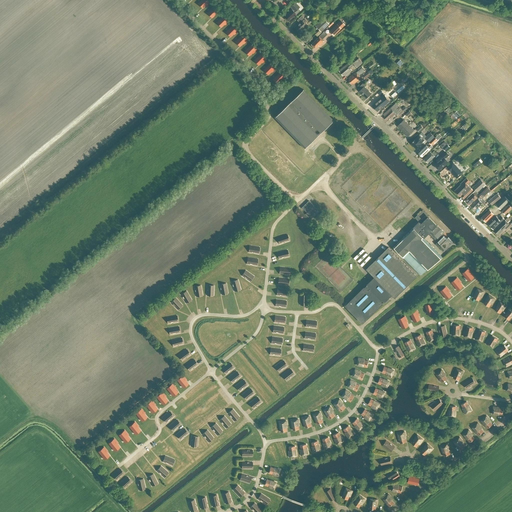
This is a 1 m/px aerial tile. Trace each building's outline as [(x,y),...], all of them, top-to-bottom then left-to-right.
[(208,0),(202,0),(198,4),(203,8),(207,4),(207,5),(210,2),(208,0)] [(300,11),(298,9),(300,7),(295,2),(291,6),(293,9),(292,9),(292,10),(284,17),(288,20),(293,16),(294,17),(300,11)] [(214,6),(207,13),(212,18),(216,14),(216,15),(220,12),(214,6)] [(224,16),(217,23),(221,27),(225,23),(226,24),(229,21),(224,16)] [(309,23),(304,18),(302,16),(297,20),(299,23),(295,27),(299,31),(300,32),(309,23)] [(322,32),(321,31),(329,24),(323,18),(315,25),(320,30),(316,34),(318,36),(322,32)] [(337,24),(329,31),(334,36),(341,29),(341,28),(344,25),(340,22),(337,25),(337,24)] [(233,25),(226,32),(230,37),(234,33),(235,33),(238,30),(233,25)] [(323,41),(322,40),(324,37),(324,38),(327,34),(324,31),(319,36),(311,44),(315,48),(318,44),(319,45),(323,41)] [(242,35),(235,42),(240,46),(244,42),(245,43),(248,40),(242,35)] [(252,44),(245,51),(249,56),(253,52),(254,53),(257,49),(252,44)] [(261,54),(254,61),(259,65),(263,61),(263,62),(266,59),(261,54)] [(357,67),(363,63),(359,58),(353,63),(357,67)] [(353,65),(350,62),(339,70),(343,75),(344,74),(345,75),(352,70),(350,68),(353,65)] [(271,63),(264,70),(268,75),(272,71),(273,71),(276,68),(271,63)] [(362,67),(358,70),(349,78),(350,79),(349,80),(351,84),(353,83),(354,84),(361,78),(359,76),(365,71),(362,67)] [(280,72),(273,79),(277,84),(281,80),(282,81),(285,78),(280,72)] [(367,85),(365,82),(360,87),(362,89),(360,91),(366,98),(371,93),(365,87),(367,85)] [(303,90),(274,118),(304,148),(333,120),(303,90)] [(389,102),(384,95),(373,105),(377,110),(380,107),(382,108),(389,102)] [(404,112),(396,103),(383,114),(385,116),(384,117),(386,120),(390,117),(391,118),(396,114),(398,117),(404,112)] [(398,126),(403,131),(409,125),(404,120),(398,126)] [(409,125),(403,131),(408,136),(414,130),(409,125)] [(430,142),(434,138),(429,133),(425,138),(429,143),(430,142)] [(415,148),(420,143),(421,144),(425,140),(419,135),(417,134),(414,137),(416,139),(411,144),(415,148)] [(431,150),(426,145),(419,153),(422,157),(426,153),(426,154),(431,150)] [(437,154),(434,151),(432,153),(430,151),(428,154),(424,158),(428,163),(437,154)] [(446,151),(440,157),(436,160),(438,162),(435,165),(435,166),(437,167),(439,170),(448,162),(445,158),(449,155),(446,151)] [(441,173),(440,174),(443,178),(444,177),(445,178),(451,173),(457,179),(461,175),(463,174),(460,170),(459,172),(454,166),(456,165),(453,162),(451,163),(448,166),(447,166),(440,172),(441,173)] [(470,181),(467,178),(464,181),(463,180),(460,183),(461,184),(455,190),(460,196),(461,195),(464,198),(470,192),(473,189),(468,184),(470,181)] [(480,180),(473,187),(476,190),(478,192),(483,187),(484,188),(486,186),(480,180)] [(487,187),(479,195),(480,196),(482,199),(483,198),(491,190),(487,187)] [(474,192),(465,201),(469,205),(477,197),(475,196),(478,193),(478,192),(476,190),(474,192)] [(497,193),(488,201),(492,205),(501,198),(497,193)] [(482,199),(480,196),(470,206),(475,210),(482,203),(483,204),(486,201),(483,198),(482,199)] [(506,197),(497,206),(501,210),(510,202),(506,197)] [(302,208),(304,210),(311,203),(309,201),(302,208)] [(509,205),(502,212),(505,215),(511,209),(511,208),(511,207),(509,205)] [(494,214),(489,210),(481,218),(486,222),(494,214)] [(413,227),(393,246),(395,248),(403,256),(404,258),(403,258),(421,276),(428,269),(429,270),(441,258),(442,257),(424,239),(424,238),(432,231),(432,232),(430,234),(436,240),(444,232),(438,225),(437,226),(429,217),(429,218),(428,217),(426,215),(422,219),(423,221),(421,224),(419,222),(413,227)] [(493,229),(501,222),(504,219),(500,215),(497,218),(496,216),(493,220),(493,221),(489,225),(493,229)] [(508,218),(505,220),(495,230),(498,234),(505,228),(506,229),(510,225),(508,223),(510,221),(508,218)] [(279,244),(288,241),(286,235),(277,238),(279,244)] [(445,249),(453,242),(449,237),(447,239),(444,236),(436,244),(439,247),(440,246),(441,247),(440,248),(443,250),(445,248),(445,249)] [(395,298),(417,277),(388,248),(367,269),(375,277),(346,306),(363,323),(385,302),(387,303),(390,300),(389,298),(392,295),(395,298)] [(279,259),(288,257),(286,251),(277,253),(279,259)] [(474,278),(470,273),(471,273),(468,269),(463,274),(469,281),(474,278)] [(249,281),(253,276),(246,271),(242,276),(249,281)] [(458,290),(462,287),(459,282),(460,282),(457,278),(452,283),(458,290)] [(234,291),(240,289),(238,280),(232,282),(234,291)] [(447,299),(451,296),(448,291),(449,291),(446,287),(441,292),(447,299)] [(473,298),(479,301),(481,296),(482,296),(484,292),(478,289),(473,298)] [(186,302),(191,299),(186,291),(181,295),(186,302)] [(484,304),(489,307),(492,302),(493,303),(495,299),(489,295),(484,304)] [(177,309),(182,305),(176,298),(171,302),(177,309)] [(495,310),(500,313),(503,309),(504,309),(506,306),(500,302),(495,310)] [(434,314),(432,308),(433,308),(432,304),(425,306),(428,315),(434,314)] [(414,322),(420,320),(417,315),(418,314),(416,310),(410,313),(414,322)] [(408,326),(406,321),(407,321),(405,317),(398,320),(403,329),(408,326)] [(439,327),(441,336),(447,335),(445,326),(439,327)] [(473,328),(467,327),(466,332),(465,332),(464,336),(471,338),(473,328)] [(432,330),(426,333),(428,338),(427,338),(429,342),(436,339),(432,330)] [(485,332),(479,330),(477,335),(476,335),(475,339),(482,342),(485,332)] [(421,335),(415,338),(418,343),(417,343),(419,347),(425,344),(421,335)] [(498,339),(492,336),(489,341),(489,340),(486,344),(492,348),(498,339)] [(173,347),(182,344),(181,338),(172,341),(173,347)] [(410,340),(405,343),(407,348),(406,348),(408,352),(415,349),(410,340)] [(394,349),(399,357),(404,354),(399,346),(394,349)] [(508,351),(504,346),(500,349),(499,348),(496,351),(500,357),(508,351)] [(182,361),(190,356),(186,350),(179,356),(182,361)] [(503,360),(506,367),(511,363),(511,356),(507,359),(507,358),(503,360)] [(367,367),(368,361),(363,360),(363,359),(358,358),(357,365),(367,367)] [(190,371),(197,366),(193,360),(186,366),(190,371)] [(279,372),(286,367),(283,362),(275,367),(279,372)] [(226,374),(233,369),(229,364),(222,369),(226,374)] [(394,370),(384,367),(382,373),(387,374),(387,375),(391,377),(394,370)] [(362,380),(364,374),(359,372),(359,371),(355,369),(352,376),(362,380)] [(453,378),(459,380),(461,375),(462,376),(464,371),(457,369),(453,378)] [(286,381),(294,375),(290,370),(283,376),(286,381)] [(442,383),(447,379),(444,374),(445,374),(442,370),(436,374),(442,383)] [(233,383),(240,377),(236,372),(229,378),(233,383)] [(184,388),(184,387),(188,384),(185,380),(186,379),(183,376),(177,380),(184,388)] [(389,382),(380,378),(378,383),(383,386),(382,387),(386,388),(389,382)] [(471,379),(472,379),(472,378),(463,384),(467,389),(475,384),(475,383),(474,384),(471,379)] [(348,387),(357,391),(359,385),(354,383),(355,382),(351,380),(348,387)] [(240,392),(247,386),(243,381),(236,387),(240,392)] [(167,389),(173,396),(178,392),(175,388),(176,387),(173,384),(167,389)] [(429,385),(430,386),(429,391),(428,391),(438,393),(439,387),(429,385)] [(385,392),(376,388),(373,394),(378,396),(378,397),(382,399),(385,392)] [(246,400),(254,394),(250,389),(243,395),(246,400)] [(342,396),(350,402),(354,397),(349,394),(350,393),(346,390),(342,396)] [(156,397),(163,405),(167,401),(164,397),(165,396),(162,393),(156,397)] [(254,409),(261,403),(257,398),(250,404),(254,409)] [(380,404),(371,399),(368,404),(373,407),(372,408),(376,410),(380,404)] [(435,411),(443,404),(439,399),(431,406),(435,411)] [(334,404),(340,412),(345,408),(342,404),(342,403),(340,400),(334,404)] [(146,406),(152,413),(157,409),(154,405),(154,404),(152,401),(146,406)] [(465,414),(472,411),(467,402),(461,405),(464,410),(463,410),(465,414)] [(456,407),(450,406),(449,412),(448,412),(448,416),(455,417),(456,407)] [(324,411),(329,419),(335,416),(332,411),(333,411),(330,407),(324,411)] [(498,407),(493,407),(493,414),(503,415),(503,409),(498,408),(498,407)] [(136,414),(142,421),(147,417),(143,413),(144,412),(141,409),(136,414)] [(365,409),(361,414),(365,418),(368,421),(373,415),(365,409)] [(234,420),(238,416),(233,410),(228,414),(234,420)] [(166,423),(173,417),(169,412),(162,418),(166,423)] [(313,415),(317,424),(323,422),(321,417),(322,417),(320,413),(313,415)] [(225,427),(230,423),(224,416),(219,421),(225,427)] [(302,418),(305,428),(311,426),(310,421),(311,421),(309,416),(302,418)] [(487,416),(481,421),(487,429),(492,425),(489,420),(490,420),(487,416)] [(364,426),(357,419),(353,423),(356,427),(356,428),(359,431),(364,426)] [(173,431),(180,426),(176,421),(169,427),(173,431)] [(130,427),(136,434),(140,431),(137,427),(138,425),(135,422),(130,427)] [(478,423),(472,428),(479,436),(483,432),(480,427),(481,427),(478,423)] [(217,435),(222,431),(216,424),(211,428),(217,435)] [(354,434),(349,426),(343,430),(347,434),(346,435),(348,438),(354,434)] [(181,440),(187,434),(183,429),(176,435),(181,440)] [(469,430),(463,435),(470,443),(475,439),(471,434),(472,434),(469,430)] [(119,435),(126,443),(130,439),(127,435),(127,434),(125,431),(119,435)] [(208,442),(213,438),(207,431),(202,434),(208,442)] [(343,441),(339,432),(333,435),(336,440),(335,441),(337,445),(343,441)] [(400,444),(406,442),(405,437),(406,436),(405,432),(398,434),(400,444)] [(412,443),(417,447),(420,443),(421,443),(423,440),(417,435),(412,443)] [(332,447),(328,437),(322,439),(324,445),(323,445),(325,449),(332,447)] [(460,438),(454,442),(460,450),(465,446),(462,442),(463,441),(460,438)] [(109,443),(115,451),(120,447),(116,443),(117,442),(115,439),(109,443)] [(320,451),(317,441),(311,443),(313,448),(312,449),(313,453),(320,451)] [(386,441),(387,442),(384,447),(383,446),(391,452),(395,447),(386,441)] [(308,454),(306,444),(300,446),(301,451),(300,451),(301,456),(308,454)] [(421,451),(425,456),(429,452),(430,452),(433,449),(428,444),(421,451)] [(448,445),(441,447),(444,456),(450,454),(448,449),(449,449),(448,445)] [(99,452),(105,459),(109,456),(106,451),(107,450),(104,447),(99,452)] [(171,465),(174,460),(165,456),(163,462),(171,465)] [(381,460),(383,466),(392,464),(390,458),(381,460)] [(164,477),(168,472),(161,466),(157,471),(164,477)] [(280,470),(270,467),(269,473),(274,475),(274,476),(278,477),(280,470)] [(400,477),(396,469),(388,474),(391,479),(393,478),(394,480),(400,477)] [(117,480),(123,475),(119,470),(112,476),(117,480)] [(152,485),(157,482),(153,474),(148,477),(152,485)] [(249,484),(251,478),(243,475),(241,481),(249,484)] [(419,479),(415,478),(414,478),(414,477),(410,476),(408,483),(418,485),(419,479)] [(124,489),(131,483),(127,478),(120,484),(124,489)] [(139,490),(145,488),(143,479),(137,481),(139,490)] [(276,483),(267,479),(265,485),(270,487),(269,488),(274,490),(276,483)] [(401,493),(402,487),(397,486),(397,485),(393,484),(391,491),(401,493)] [(240,497),(244,493),(238,486),(234,491),(240,497)] [(342,497),(348,500),(350,495),(351,495),(353,491),(346,488),(342,497)] [(326,494),(330,501),(336,498),(331,490),(326,494)] [(226,504),(231,502),(229,493),(223,495),(226,504)] [(265,504),(269,499),(261,494),(258,499),(265,504)] [(353,504),(359,507),(362,502),(363,503),(365,499),(359,495),(353,504)] [(389,507),(394,503),(391,499),(391,498),(389,495),(383,499),(389,507)] [(213,507),(219,505),(217,497),(211,498),(213,507)] [(201,509),(207,508),(205,499),(199,500),(201,509)] [(369,509),(376,510),(376,504),(377,504),(378,500),(370,499),(369,509)] [(191,511),(197,510),(195,501),(189,503),(191,511)] [(254,511),(258,511),(261,510),(255,503),(250,508),(254,511)]
